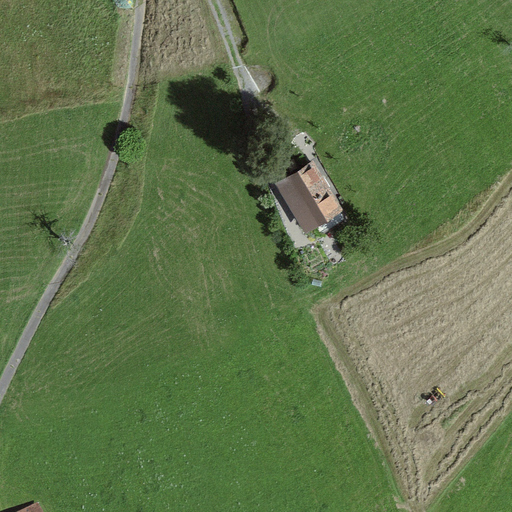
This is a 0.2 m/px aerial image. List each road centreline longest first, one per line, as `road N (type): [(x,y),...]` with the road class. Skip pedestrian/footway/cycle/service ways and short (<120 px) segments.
road 1 (track): [(146,0),(138,80),(105,198),(0,399)]
road 2 (track): [(211,0),(285,169)]
